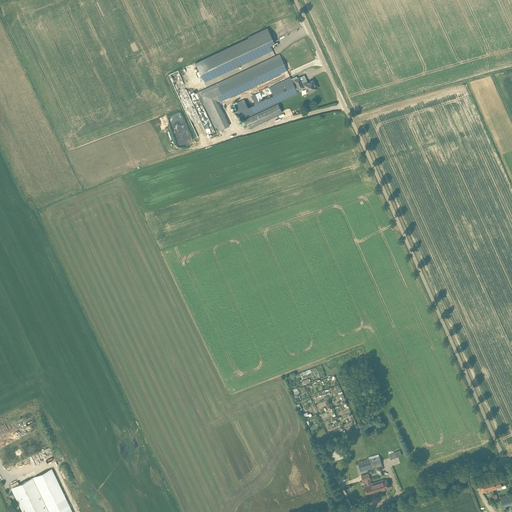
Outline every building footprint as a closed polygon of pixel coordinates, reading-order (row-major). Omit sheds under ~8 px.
[(274,43),(267,28),(248,37),(248,38),(195,63),(204,82),(272,50),(270,45),(274,43)] [(279,54),(223,80),(230,96),(261,82),(263,81),(278,74),(282,72),(287,70),(281,57),(279,54)] [(297,78),(294,80),(294,81),(298,90),(305,87),(306,89),(307,88),(309,92),(313,90),(318,88),(316,86),(315,86),(312,80),(307,82),(307,81),(302,83),(301,81),(306,78),(304,75),(299,77),(297,78)] [(269,87),(234,104),(241,119),(293,95),(298,93),(296,91),(298,90),(294,81),(294,80),(297,78),(297,76),(291,79),(290,78),(274,85),(273,84),(268,86),(269,87)] [(196,93),(194,95),(196,99),(198,98),(200,101),(202,100),(215,128),(217,127),(218,131),(229,126),(217,102),(227,97),(221,84),(201,94),(199,92),(196,93)] [(281,113),(277,104),(244,119),(249,129),(281,113)] [(211,141),(231,135),(230,131),(210,137),(211,141)] [(299,373),(300,376),(311,372),(309,368),(299,373)] [(328,400),(316,404),(318,412),(325,410),(324,406),(329,405),(328,400)] [(400,451),(388,455),(390,460),(402,455),(400,451)] [(380,457),(359,463),(361,471),(382,465),(380,457)] [(72,511),(52,469),(11,489),(22,511),(72,511)] [(368,473),(361,475),(363,482),(365,481),(367,485),(364,486),(367,495),(378,491),(375,482),(371,484),(370,480),(370,479),(368,473)] [(500,477),(479,483),(481,488),(482,492),(497,488),(497,490),(502,489),(502,486),(501,486),(502,485),(501,482),(500,477)] [(383,480),(375,482),(378,491),(389,488),(387,480),(384,481),(383,480)] [(511,493),(500,497),(503,506),(511,503),(511,493)]
